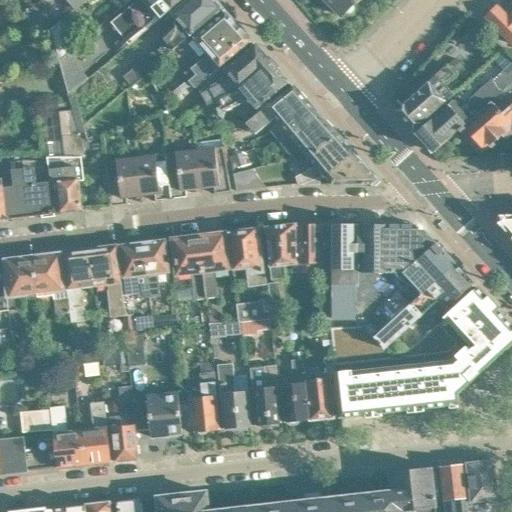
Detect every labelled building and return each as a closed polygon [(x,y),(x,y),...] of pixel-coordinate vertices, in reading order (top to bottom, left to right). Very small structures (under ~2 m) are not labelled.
[(137,0),(110,22),(128,44),(181,0),(137,0)] [(214,0),(188,0),(168,17),(177,27),(164,38),(167,42),(158,50),(164,57),(222,8),(214,0)] [(353,6),(358,0),(325,0),(342,17),(345,14),(345,15),(346,15),(347,16),(349,16),(350,15),(351,15),(352,15),(353,14),(353,13),(354,12),(354,11),(354,10),(354,9),(354,7),(353,6)] [(511,11),(507,16),(497,6),(486,17),(511,44),(511,11)] [(225,11),(223,12),(186,43),(197,57),(205,51),(208,54),(191,68),(196,75),(187,83),(186,81),(172,92),(180,101),(197,87),(252,41),(225,11)] [(49,28),(46,14),(27,17),(30,30),(49,28)] [(50,29),(60,61),(80,42),(62,19),(50,29)] [(272,63),(252,41),(197,87),(202,95),(195,100),(200,106),(207,103),(207,104),(272,63)] [(157,49),(124,76),(131,84),(164,57),(158,50),(157,49)] [(72,52),(60,62),(69,95),(90,77),(72,52)] [(289,82),(272,63),(207,104),(213,114),(243,103),(247,99),(256,109),(289,82)] [(434,153),(460,130),(491,102),(511,83),(511,63),(493,81),(492,80),(465,104),(458,97),(453,102),(452,101),(416,133),(434,153)] [(414,131),(446,102),(452,96),(443,85),(454,74),(447,65),(396,111),(414,131)] [(293,86),(292,87),(247,123),(255,134),(274,118),(278,123),(270,130),(280,142),(316,111),(293,86)] [(504,138),(511,131),(511,125),(501,114),(491,102),(460,130),(477,148),(479,146),(482,149),(489,143),(491,146),(502,135),(504,138)] [(511,104),(501,114),(511,125),(511,104)] [(72,135),(69,111),(60,112),(65,158),(81,158),(85,158),(79,134),(72,135)] [(338,135),(316,111),(280,142),(301,166),(310,161),(338,135)] [(354,153),(338,135),(310,161),(316,168),(297,178),(299,185),(321,176),(323,176),(325,179),(354,153)] [(231,192),(222,140),(195,143),(196,151),(200,189),(214,187),(215,194),(231,192)] [(256,162),(252,150),(229,156),(232,168),(256,162)] [(200,189),(196,151),(166,155),(171,200),(187,198),(187,190),(200,189)] [(379,180),(354,153),(325,179),(331,185),(374,185),(379,180)] [(171,200),(166,155),(136,159),(141,196),(155,194),(155,201),(171,200)] [(84,179),(81,158),(65,158),(49,158),(56,214),(82,211),(78,179),(84,179)] [(141,196),(136,159),(106,162),(111,207),(128,205),(127,198),(141,196)] [(30,218),(24,163),(11,163),(15,187),(4,188),(8,220),(30,218)] [(52,215),(48,184),(38,184),(34,163),(24,163),(30,218),(52,215)] [(239,174),(234,174),(237,191),(253,189),(239,174)] [(321,185),(321,176),(299,185),(321,185)] [(79,229),(99,227),(98,215),(77,217),(79,229)] [(511,238),(511,215),(499,216),(498,224),(511,238)] [(387,226),(332,224),(331,319),(357,319),(357,318),(366,318),(380,310),(400,291),(412,304),(455,265),(423,230),(414,226),(413,228),(387,226)] [(283,266),(295,265),(296,225),(266,229),(272,280),(284,278),(283,266)] [(323,225),(296,225),(295,265),(322,262),(323,225)] [(229,233),(232,269),(244,269),(246,286),(264,284),(259,238),(256,239),(255,230),(229,233)] [(225,234),(198,237),(205,299),(217,298),(214,270),(228,269),(225,234)] [(205,299),(198,237),(173,240),(177,275),(192,274),(195,300),(205,299)] [(170,272),(165,241),(142,244),(149,297),(161,296),(160,286),(171,285),(169,272),(170,272)] [(149,297),(142,244),(121,247),(124,278),(127,295),(138,293),(139,299),(149,297)] [(123,304),(116,247),(92,251),(90,251),(94,287),(108,286),(109,292),(108,292),(111,317),(127,316),(123,304)] [(94,287),(90,251),(64,254),(68,291),(71,314),(72,324),(86,321),(83,295),(82,295),(81,289),(94,287)] [(64,291),(60,255),(33,258),(38,294),(54,293),(55,301),(56,301),(58,316),(71,314),(68,291),(64,291)] [(38,294),(33,258),(0,262),(0,287),(5,286),(6,297),(8,311),(9,312),(25,310),(23,296),(38,294)] [(473,284),(455,265),(412,304),(387,327),(376,337),(386,349),(427,313),(434,321),(473,284)] [(277,284),(273,285),(268,285),(270,299),(270,303),(279,302),(277,284)] [(511,343),(511,327),(476,288),(448,314),(476,344),(453,366),(336,379),(340,417),(458,404),(457,394),(511,343)] [(0,312),(8,311),(6,297),(0,297),(0,312)] [(272,320),(271,307),(270,303),(270,299),(259,300),(259,303),(236,305),(237,323),(240,323),(269,320),(272,320)] [(208,324),(206,315),(206,308),(198,308),(200,325),(208,324)] [(178,327),(177,315),(152,318),(153,323),(154,330),(178,327)] [(271,329),(269,320),(240,323),(241,336),(257,334),(257,330),(271,329)] [(154,331),(154,330),(153,323),(134,325),(136,337),(141,336),(154,335),(154,331)] [(225,337),(223,323),(220,324),(208,324),(210,339),(225,337)] [(458,345),(439,324),(399,360),(447,355),(458,345)] [(386,349),(376,337),(370,331),(366,327),(329,326),(330,328),(334,367),(395,361),(386,349)] [(144,366),(141,336),(136,337),(137,345),(126,346),(129,367),(144,366)] [(72,354),(73,367),(99,364),(97,351),(72,354)] [(334,418),(332,393),(331,384),(335,383),(332,354),(323,355),(325,368),(326,373),(315,374),(316,380),(305,381),(306,393),(308,420),(334,418)] [(308,420),(306,393),(305,381),(303,360),(291,361),(293,384),(280,385),(285,423),(288,423),(290,424),(296,423),(298,422),(308,420)] [(246,375),(232,376),(231,364),(217,365),(220,393),(224,429),(237,428),(239,430),(245,429),(247,427),(251,427),(246,375)] [(281,423),(278,393),(275,366),(250,369),(255,426),(258,426),(261,427),(268,427),(269,424),(281,423)] [(214,373),(201,374),(200,374),(202,397),(178,400),(181,429),(193,427),(194,433),(198,432),(200,434),(207,433),(208,431),(220,430),(220,429),(214,373)] [(138,459),(131,393),(131,386),(118,388),(122,426),(111,428),(114,462),(138,459)] [(181,429),(178,400),(177,393),(146,396),(151,437),(182,434),(181,429)] [(110,462),(103,403),(101,403),(91,404),(90,404),(93,430),(83,431),(86,465),(110,462)] [(82,465),(78,432),(67,433),(64,407),(60,407),(51,410),(54,431),(58,468),(82,465)] [(54,431),(51,410),(22,414),(25,435),(38,433),(54,431)] [(58,468),(54,431),(38,433),(40,447),(25,449),(26,455),(28,471),(58,468)] [(0,474),(16,473),(14,456),(26,455),(25,449),(24,435),(0,437),(0,474)] [(28,471),(26,455),(14,456),(16,473),(28,471)] [(499,511),(493,461),(468,463),(471,502),(467,502),(467,511),(499,511)] [(463,464),(440,466),(443,502),(444,511),(467,511),(467,502),(463,464)] [(436,511),(431,467),(390,472),(392,491),(400,491),(402,511),(436,511)] [(402,511),(400,491),(392,491),(208,511),(206,492),(159,497),(160,511),(402,511)] [(142,511),(141,500),(117,502),(118,511),(142,511)] [(110,511),(110,503),(85,506),(85,511),(110,511)]
